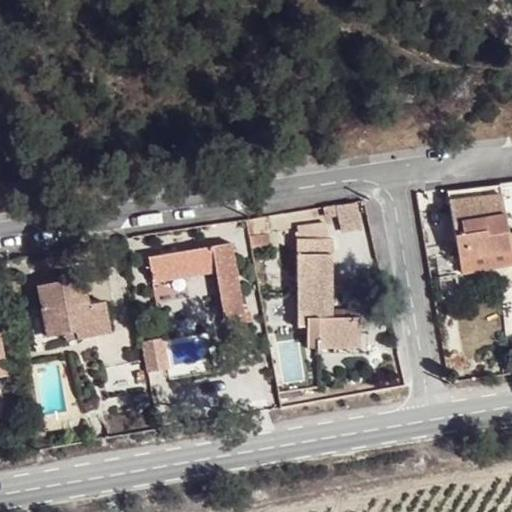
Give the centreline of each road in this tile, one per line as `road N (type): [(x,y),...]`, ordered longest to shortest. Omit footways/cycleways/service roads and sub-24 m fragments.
road 1 (residential): [(0,235),(376,182),(396,198),(401,220),(426,419)]
road 2 (secondary): [(0,493),(426,419)]
road 3 (unknown): [(388,188),(511,160)]
